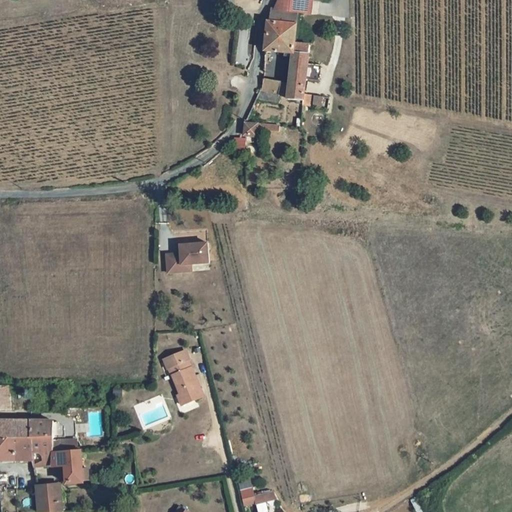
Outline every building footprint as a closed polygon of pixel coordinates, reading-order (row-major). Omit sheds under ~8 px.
[(289,53),(288,78),(266,77),(265,83),(262,93),(257,103),(276,104),(277,96),(286,96),(287,99),(301,100),(301,106),(309,107),(310,96),(310,77),(310,62),(311,41),(296,39),(300,6),(305,7),(306,0),(289,0),(288,9),(278,9),(277,19),(274,19),(269,52),(289,53)] [(324,77),(324,62),(310,62),(310,77),(324,77)] [(317,108),(317,96),(310,96),(309,107),(317,108)] [(279,132),(279,123),(246,122),(245,124),(245,133),(248,134),(248,141),(256,141),(256,131),(279,132)] [(245,138),(233,138),(233,152),(244,153),(245,138)] [(165,257),(166,277),(192,276),(192,267),(206,266),(205,245),(177,247),(178,256),(165,257)] [(186,351),(164,361),(168,368),(169,368),(172,375),(173,375),(181,393),(186,403),(204,395),(188,359),(190,359),(186,351)] [(0,406),(15,406),(14,386),(0,385),(0,406)] [(181,412),(199,407),(198,402),(180,407),(181,412)] [(30,416),(0,414),(0,432),(29,434),(30,416)] [(57,434),(57,422),(57,417),(30,416),(29,434),(57,434)] [(57,422),(57,434),(70,434),(70,422),(57,422)] [(0,457),(2,459),(22,460),(22,447),(29,447),(29,434),(0,432),(0,457)] [(57,462),(57,450),(57,440),(57,434),(29,434),(29,447),(22,447),(22,460),(37,460),(37,468),(47,462),(57,462)] [(57,450),(70,450),(70,439),(57,440),(57,450)] [(80,439),(70,439),(70,450),(81,450),(80,439)] [(70,450),(57,450),(57,462),(68,462),(69,484),(85,483),(84,450),(81,450),(70,450)] [(238,481),(243,507),(256,505),(257,511),(261,511),(276,510),(273,491),(253,495),(251,479),(238,481)] [(38,485),(39,510),(65,509),(63,485),(38,485)]
